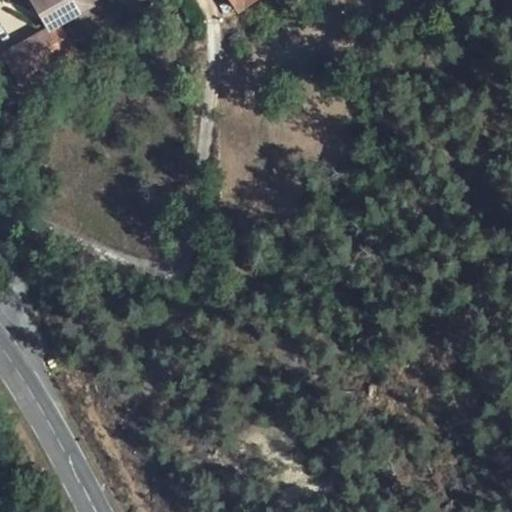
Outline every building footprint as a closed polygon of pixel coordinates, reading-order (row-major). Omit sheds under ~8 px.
[(51,16),(59,13),(54,0),(41,0),(49,17),(51,16)] [(54,0),(59,13),(91,0),(54,0)] [(225,0),(234,20),(278,0),(225,0)] [(59,13),(51,16),(57,31),(66,27),(59,13)] [(66,27),(57,31),(51,16),(49,17),(2,35),(13,64),(72,43),(66,27)]
